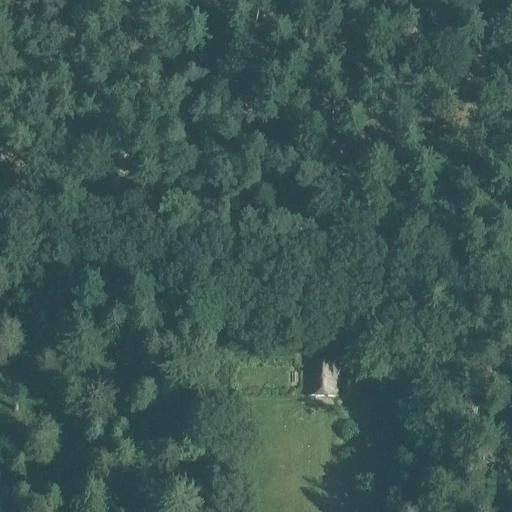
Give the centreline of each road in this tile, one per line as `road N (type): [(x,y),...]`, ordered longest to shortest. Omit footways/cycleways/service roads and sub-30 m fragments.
road 1 (track): [(497,283),(87,0)]
road 2 (track): [(138,511),(147,484),(136,432),(94,393),(0,357)]
road 3 (track): [(163,0),(53,177)]
